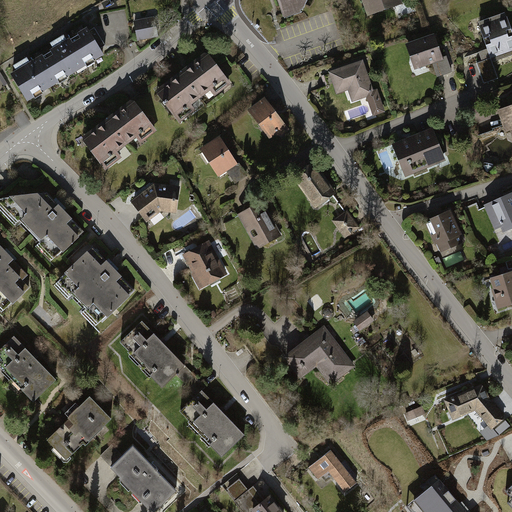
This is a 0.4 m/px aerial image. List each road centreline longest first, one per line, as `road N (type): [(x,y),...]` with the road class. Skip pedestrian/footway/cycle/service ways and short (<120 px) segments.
road 1 (residential): [(214,0),(511,375)]
road 2 (residential): [(28,135),(281,445)]
road 3 (residential): [(28,135),(137,64),(213,0)]
